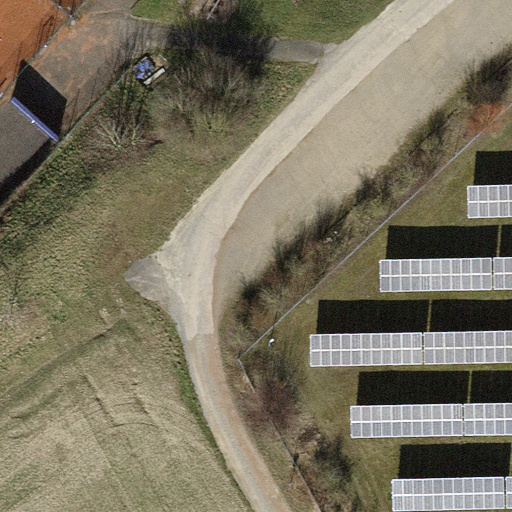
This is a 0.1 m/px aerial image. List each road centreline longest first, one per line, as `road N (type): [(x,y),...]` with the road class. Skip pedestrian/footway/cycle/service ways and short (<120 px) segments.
road 1 (residential): [(452,0),(189,261)]
road 2 (track): [(189,261),(224,419),(277,511)]
